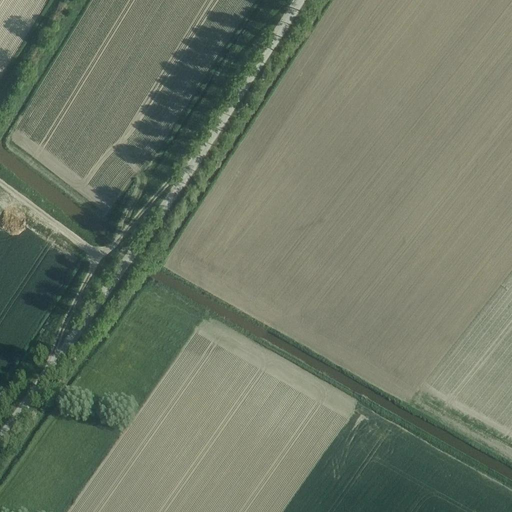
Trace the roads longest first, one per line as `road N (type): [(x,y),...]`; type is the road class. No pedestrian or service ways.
road 1 (tertiary): [(0,441),(301,0)]
road 2 (track): [(191,160),(99,258)]
road 3 (track): [(99,258),(0,182)]
road 4 (track): [(99,258),(66,318),(50,370)]
